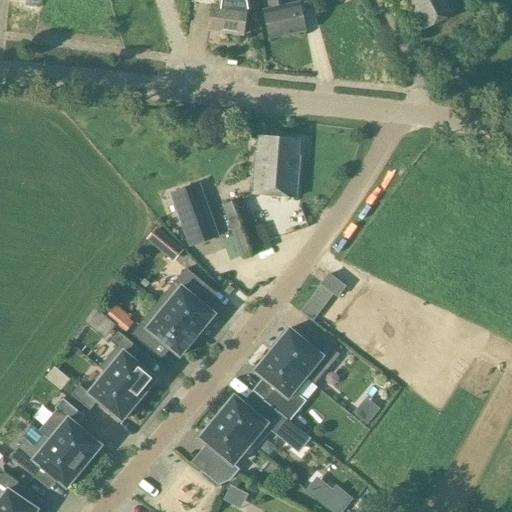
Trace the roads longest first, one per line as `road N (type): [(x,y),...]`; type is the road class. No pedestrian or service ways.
road 1 (residential): [(389,112),(383,147),(348,205),(103,511)]
road 2 (residential): [(389,112),(0,73)]
road 3 (residential): [(511,135),(389,112)]
